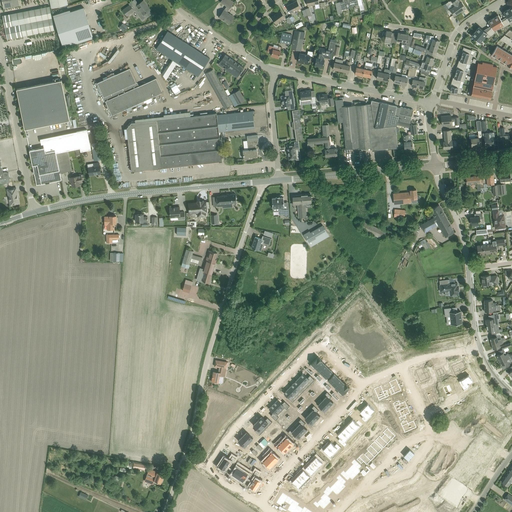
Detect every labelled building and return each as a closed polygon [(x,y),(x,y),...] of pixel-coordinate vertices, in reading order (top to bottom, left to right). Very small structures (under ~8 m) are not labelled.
[(2,0),(4,8),(20,5),(18,0),(2,0)] [(49,0),(51,8),(68,5),(66,0),(49,0)] [(151,14),(149,11),(149,10),(145,4),(146,4),(143,0),(132,8),(134,10),(135,10),(142,20),(151,14)] [(230,0),(221,0),(221,2),(226,6),(230,8),(234,2),(230,0)] [(297,0),(292,3),(296,10),(301,8),(299,5),(297,0)] [(342,0),(343,1),(340,2),(342,10),(346,9),(345,4),(349,3),(348,0),(342,0)] [(450,10),(454,15),(459,11),(460,12),(465,8),(461,2),(462,1),(460,0),(455,0),(452,2),(455,6),(450,10)] [(296,10),(292,3),(287,6),(290,13),(296,10)] [(130,5),(123,10),(127,16),(134,10),(132,8),(130,5)] [(3,15),(7,39),(55,30),(50,6),(3,15)] [(93,38),(84,7),(54,17),(63,47),(93,38)] [(511,19),(511,14),(509,9),(503,12),(507,18),(505,20),(508,25),(510,23),(509,21),(511,19)] [(224,10),(219,17),(223,20),(224,19),(230,23),(234,17),(227,12),(224,10)] [(281,10),(276,14),(281,20),(285,17),(281,10)] [(281,20),(276,14),(271,17),(274,21),(276,24),(281,20)] [(286,18),(289,24),(295,20),(292,15),(286,18)] [(498,15),(493,18),(499,28),(504,25),(505,27),(508,25),(505,20),(502,21),(498,15)] [(489,30),(493,34),(495,33),(494,31),(499,28),(493,18),(488,21),(492,27),(489,30)] [(475,31),(484,38),(487,34),(490,37),(493,34),(489,30),(486,32),(479,26),(475,31)] [(305,32),(295,30),(291,49),(301,51),(305,32)] [(210,58),(168,31),(156,49),(172,59),(177,63),(198,76),(210,58)] [(392,31),(386,31),(384,43),(390,44),(389,47),(393,47),(393,44),(393,43),(394,38),(391,37),(392,31)] [(475,31),(471,36),(477,40),(475,43),(480,46),(482,44),(480,43),(484,38),(475,31)] [(402,41),(403,33),(398,32),(397,37),(394,37),(394,38),(393,43),(396,43),(397,41),(402,41)] [(280,42),(290,44),(292,35),(282,33),(280,42)] [(409,34),(403,33),(402,41),(402,42),(401,48),(404,48),(404,45),(410,46),(412,40),(408,39),(409,34)] [(426,35),(426,38),(429,38),(427,43),(438,47),(440,41),(433,39),(433,36),(426,35)] [(438,47),(427,43),(426,48),(416,45),(415,49),(426,53),(427,50),(429,50),(436,53),(438,47)] [(271,55),(279,57),(282,47),(279,46),(278,50),(273,49),(274,47),(269,46),(268,51),(272,53),(271,55)] [(491,55),(497,58),(502,49),(497,46),(491,55)] [(470,54),(472,50),(464,47),(462,52),(463,52),(461,56),(471,60),(473,55),(470,54)] [(316,58),(315,65),(323,67),(324,60),(324,58),(332,59),(334,50),(323,48),(322,52),(319,51),(317,58),(316,58)] [(427,56),(425,55),(426,53),(415,49),(414,48),(412,53),(420,55),(421,54),(423,55),(422,60),(432,64),(433,64),(434,62),(433,61),(434,58),(427,56)] [(502,61),(507,52),(502,49),(497,58),(502,61)] [(507,65),(511,55),(511,54),(507,52),(502,61),(507,64),(507,65)] [(298,62),(308,64),(310,55),(300,53),(298,62)] [(224,68),(227,70),(234,61),(225,54),(218,64),(223,67),(225,64),(227,65),(224,68)] [(471,60),(461,56),(460,60),(459,60),(458,64),(466,67),(467,64),(470,65),(471,60)] [(172,59),(168,66),(173,69),(176,64),(177,63),(172,59)] [(334,62),(333,69),(341,71),(342,64),(343,60),(339,59),(336,59),(335,62),(334,62)] [(432,64),(422,60),(420,65),(416,64),(415,68),(417,68),(421,70),(427,72),(428,69),(430,70),(432,64)] [(234,61),(227,70),(232,74),(235,71),(239,74),(244,68),(234,61)] [(342,64),(341,71),(349,72),(350,66),(349,65),(350,62),(347,61),(346,65),(342,64)] [(483,63),(478,62),(478,63),(471,95),(471,96),(490,100),(490,99),(497,67),(492,65),(493,64),(483,62),(483,63)] [(355,74),(363,75),(364,69),(360,68),(361,64),(358,63),(357,67),(356,67),(355,74)] [(466,67),(458,64),(456,69),(457,69),(456,73),(465,77),(467,72),(464,71),(466,67)] [(364,69),(363,75),(371,77),(372,70),(371,70),(372,66),(365,65),(364,69)] [(97,83),(112,115),(163,92),(156,78),(138,86),(130,68),(97,83)] [(384,72),(382,81),(384,81),(385,80),(388,81),(391,70),(385,69),(384,72)] [(205,74),(225,109),(232,105),(213,70),(205,74)] [(465,77),(456,73),(454,77),(453,77),(452,82),(460,84),(461,81),(464,82),(465,77)] [(17,89),(25,128),(70,120),(62,80),(17,89)] [(460,84),(452,82),(450,87),(451,87),(450,91),(461,94),(462,88),(459,88),(460,84)] [(235,97),(237,100),(239,104),(245,101),(239,90),(233,93),(235,97)] [(286,95),(281,96),(283,106),(287,105),(288,110),(295,109),(294,103),(295,103),(295,98),(294,98),(293,90),(285,91),(286,95)] [(301,99),(299,99),(300,104),(312,103),(315,103),(315,97),(312,97),(311,90),(304,91),(300,92),(301,99)] [(235,97),(233,93),(229,96),(235,106),(239,104),(237,100),(235,97)] [(325,103),(328,102),(329,106),(334,106),(333,98),(328,98),(327,94),(319,95),(320,103),(320,104),(325,103)] [(359,147),(355,105),(343,106),(343,99),(335,100),(338,122),(343,122),(346,149),(359,147)] [(368,104),(370,128),(396,126),(397,126),(398,121),(400,108),(397,107),(397,106),(372,100),(371,103),(371,104),(368,104)] [(371,148),(371,149),(398,147),(396,126),(370,128),(368,104),(355,105),(359,149),(371,148)] [(401,107),(400,108),(398,121),(410,123),(413,110),(401,107)] [(292,110),(294,121),(293,121),(292,123),(293,128),(294,129),(295,129),(296,140),(303,139),(299,109),(292,110)] [(131,123),(127,128),(132,171),(136,171),(222,161),(219,132),(255,128),(253,114),(255,113),(255,111),(253,111),(217,115),(217,113),(191,116),(190,116),(135,122),(131,123)] [(451,115),(441,116),(442,125),(452,124),(452,125),(459,124),(459,117),(454,117),(454,118),(451,118),(451,115)] [(324,144),(324,143),(325,143),(326,149),(325,149),(326,156),(337,155),(337,148),(330,148),(328,124),(322,125),(324,137),(308,138),(308,144),(315,143),(315,145),(324,144)] [(501,135),(499,135),(499,141),(509,140),(508,134),(504,134),(504,128),(500,128),(501,135)] [(56,153),(68,150),(79,148),(80,151),(91,149),(87,129),(77,132),(73,134),(42,141),(44,147),(29,150),(36,185),(46,183),(46,184),(50,183),(50,182),(61,180),(60,173),(56,153)] [(443,142),(444,149),(453,148),(452,140),(451,140),(450,130),(444,130),(445,142),(443,142)] [(483,138),(485,138),(485,145),(494,144),(493,137),(494,137),(494,132),(483,133),(483,138)] [(404,144),(404,149),(413,148),(412,141),(408,142),(408,134),(403,135),(404,144)] [(479,137),(478,134),(475,135),(475,138),(471,138),(472,146),(480,145),(479,137)] [(243,150),(244,159),(250,158),(249,156),(258,155),(257,149),(256,149),(256,144),(259,144),(258,135),(247,136),(248,150),(243,150)] [(295,144),(287,145),(289,160),(296,159),(296,160),(301,159),(298,141),(294,142),(295,144)] [(100,148),(92,149),(94,160),(102,159),(101,153),(100,148)] [(56,153),(60,173),(72,170),(68,150),(56,153)] [(0,182),(2,184),(4,184),(9,183),(10,181),(9,173),(7,172),(3,173),(0,157),(0,182)] [(99,162),(88,164),(90,175),(101,173),(99,162)] [(499,173),(500,181),(505,181),(511,180),(510,172),(499,173)] [(77,175),(77,176),(69,178),(70,182),(71,182),(72,186),(80,185),(79,183),(83,182),(81,174),(77,175)] [(486,175),(483,176),(484,187),(487,187),(487,184),(494,184),(493,174),(486,174),(486,175)] [(483,175),(466,176),(466,183),(469,183),(471,185),(473,183),(476,185),(478,182),(480,182),(480,187),(484,187),(483,176),(483,175)] [(505,183),(497,184),(497,185),(498,194),(506,194),(505,183)] [(7,190),(11,205),(19,203),(18,199),(19,199),(18,194),(16,188),(7,190)] [(410,192),(393,194),(394,204),(409,203),(409,202),(412,202),(412,203),(416,203),(417,201),(417,200),(416,189),(410,190),(410,192)] [(221,204),(236,203),(236,194),(227,195),(217,196),(218,206),(222,206),(221,204)] [(305,203),(311,203),(311,194),(293,195),(294,204),(298,204),(299,217),(306,217),(305,203)] [(285,216),(289,216),(289,208),(284,208),(283,197),(280,197),(276,197),(276,198),(272,198),(272,203),(271,204),(271,207),(273,207),(273,208),(279,207),(280,214),(284,214),(285,216)] [(199,202),(189,203),(190,213),(198,212),(198,216),(205,215),(205,211),(206,211),(205,202),(204,202),(204,201),(199,201),(199,202)] [(436,225),(434,222),(436,221),(445,237),(454,232),(439,205),(435,207),(430,210),(435,218),(421,225),(424,232),(436,225)] [(178,217),(179,219),(185,219),(185,217),(184,212),(180,212),(180,207),(169,208),(170,217),(178,217)] [(394,217),(404,218),(405,210),(394,209),(394,217)] [(498,210),(493,210),(495,228),(495,225),(498,224),(499,228),(506,227),(504,214),(502,214),(499,214),(498,210)] [(475,217),(470,217),(470,221),(471,221),(471,225),(479,224),(479,221),(480,220),(480,219),(483,219),(482,213),(475,213),(475,217)] [(136,214),(136,222),(143,222),(143,221),(148,221),(147,216),(143,217),(143,214),(136,214)] [(110,216),(105,217),(105,225),(107,225),(107,229),(114,229),(114,223),(116,223),(116,216),(110,216)] [(360,229),(365,231),(383,239),(386,232),(363,222),(360,229)] [(304,235),(311,247),(329,236),(323,226),(311,233),(309,231),(304,235)] [(119,234),(106,234),(107,243),(112,243),(112,239),(119,239),(119,234)] [(257,236),(254,247),(264,250),(266,242),(271,244),(273,238),(265,235),(264,238),(257,236)] [(425,238),(420,241),(422,245),(419,247),(420,249),(423,248),(424,249),(430,246),(425,238)] [(491,243),(489,244),(490,253),(497,252),(497,245),(505,244),(504,239),(490,241),(491,243)] [(490,253),(489,244),(477,245),(478,255),(490,253)] [(187,249),(185,256),(191,258),(193,251),(187,249)] [(209,250),(206,262),(210,263),(210,262),(215,263),(216,260),(215,259),(217,253),(209,250)] [(111,253),(111,262),(123,262),(123,253),(111,253)] [(191,258),(185,256),(181,266),(188,268),(191,258)] [(210,263),(206,262),(203,270),(201,269),(198,280),(203,281),(208,282),(210,275),(212,276),(215,263),(210,262),(210,263)] [(483,285),(487,284),(487,285),(498,283),(497,275),(490,276),(490,275),(481,276),(483,285)] [(459,287),(458,287),(457,283),(449,284),(449,279),(439,280),(440,285),(440,291),(450,290),(450,296),(459,295),(458,290),(459,290),(459,287)] [(451,307),(444,308),(445,316),(450,315),(451,324),(462,323),(460,311),(452,312),(451,307)] [(490,338),(492,344),(502,341),(501,334),(499,334),(497,335),(496,335),(495,334),(491,335),(492,338),(490,338)] [(502,341),(492,344),(493,349),(500,347),(499,344),(503,343),(502,341)] [(496,355),(499,360),(509,355),(508,353),(505,355),(503,352),(506,351),(504,349),(498,351),(500,354),(496,355)] [(511,360),(509,355),(499,360),(501,365),(503,370),(511,364),(510,362),(511,361),(511,360)] [(318,356),(309,365),(313,369),(315,367),(321,360),(321,361),(322,360),(318,356)] [(215,366),(221,367),(226,368),(227,362),(216,360),(215,366)] [(321,360),(315,367),(319,371),(325,364),(321,361),(321,360)] [(463,361),(453,365),(456,371),(454,372),(455,375),(461,373),(460,370),(466,367),(463,361)] [(325,364),(319,371),(322,374),(329,368),(325,364)] [(212,381),(218,383),(219,376),(225,376),(226,368),(221,367),(220,372),(214,371),(212,381)] [(422,367),(415,370),(419,379),(426,376),(422,367)] [(329,368),(322,374),(326,378),(332,371),(329,368)] [(303,373),(298,378),(307,387),(314,379),(310,375),(308,377),(303,373)] [(334,373),(328,379),(331,383),(338,376),(334,373)] [(469,374),(461,380),(464,385),(462,387),(464,390),(469,386),(468,384),(473,380),(469,374)] [(338,376),(331,383),(335,387),(341,380),(338,376)] [(298,378),(294,383),(302,391),(307,387),(298,378)] [(392,387),(389,389),(391,394),(395,393),(394,391),(400,388),(396,379),(389,382),(392,387)] [(341,380),(335,387),(339,390),(345,384),(345,383),(341,380)] [(294,383),(289,388),(298,396),(302,391),(294,383)] [(339,390),(337,392),(341,396),(350,387),(345,383),(345,384),(339,390)] [(381,385),(374,388),(378,398),(384,395),(385,397),(389,396),(386,390),(383,391),(381,385)] [(289,388),(284,393),(288,397),(286,399),(290,404),(298,396),(289,388)] [(326,396),(322,400),(329,406),(333,402),(329,398),(332,396),(327,391),(325,394),(326,396)] [(433,392),(426,395),(430,404),(437,402),(433,392)] [(482,395),(475,402),(480,407),(487,400),(482,395)] [(278,399),(273,404),(280,410),(284,406),(286,409),(289,406),(285,401),(282,403),(278,399)] [(316,402),(314,405),(318,409),(321,407),(324,411),(329,406),(322,400),(318,404),(316,402)] [(368,403),(364,407),(370,414),(377,407),(374,400),(370,405),(368,403)] [(399,400),(393,403),(394,406),(396,405),(399,410),(407,407),(405,401),(400,403),(399,400)] [(273,404),(269,408),(273,412),(271,415),(276,420),(279,417),(276,414),(280,410),(273,404)] [(313,409),(309,413),(316,420),(320,415),(316,411),(318,409),(314,405),(311,407),(313,409)] [(493,406),(486,413),(491,418),(489,419),(492,422),(496,417),(494,415),(498,411),(493,406)] [(364,407),(360,411),(363,415),(361,417),(366,422),(372,415),(370,414),(364,407)] [(407,407),(399,410),(401,416),(399,417),(400,420),(406,417),(405,415),(410,413),(407,407)] [(462,412),(456,416),(463,424),(468,420),(469,422),(472,419),(468,414),(466,416),(462,412)] [(303,416),(301,418),(305,423),(307,421),(311,424),(316,420),(309,413),(305,418),(303,416)] [(262,416),(258,420),(266,428),(272,422),(267,417),(265,419),(262,416)] [(300,423),(296,427),(303,433),(307,429),(303,425),(305,423),(301,418),(298,421),(300,423)] [(353,418),(349,422),(355,428),(355,429),(356,430),(363,424),(358,419),(356,422),(353,418)] [(500,421),(495,426),(498,428),(500,426),(504,431),(511,424),(506,419),(502,423),(500,421)] [(258,420),(253,424),(257,428),(255,430),(259,435),(266,428),(258,420)] [(406,420),(401,423),(402,426),(404,425),(407,431),(416,427),(413,420),(408,423),(406,420)] [(349,422),(345,426),(351,432),(355,429),(355,428),(349,422)] [(345,426),(341,430),(349,438),(353,434),(351,432),(345,426)] [(290,429),(288,432),(292,436),(294,434),(298,438),(303,433),(296,427),(292,431),(290,429)] [(341,430),(337,434),(340,437),(338,439),(345,446),(347,444),(345,442),(349,438),(341,430)] [(389,430),(385,434),(391,440),(395,436),(389,430)] [(246,431),(242,435),(249,442),(253,438),(254,440),(257,437),(252,433),(250,435),(246,431)] [(451,432),(447,438),(452,441),(451,444),(456,447),(458,444),(456,443),(460,437),(451,432)] [(286,437),(282,441),(289,447),(293,443),(289,440),(291,437),(287,433),(284,436),(286,437)] [(385,434),(381,437),(387,443),(391,440),(385,434)] [(242,435),(238,440),(242,444),(240,446),(244,450),(247,448),(245,446),(249,442),(242,435)] [(381,437),(377,442),(383,448),(387,443),(381,437)] [(277,443),(274,446),(279,450),(281,448),(285,452),(289,447),(282,441),(278,445),(277,443)] [(331,441),(327,445),(335,453),(341,447),(337,442),(335,445),(331,441)] [(376,443),(372,447),(378,453),(382,449),(376,443)] [(327,445),(323,449),(327,453),(324,455),(329,459),(335,453),(327,445)] [(442,446),(438,452),(448,459),(454,450),(448,447),(447,449),(442,446)] [(372,447),(368,451),(374,457),(378,453),(372,447)] [(272,448),(266,455),(267,456),(268,456),(274,462),(278,458),(274,455),(277,452),(272,448)] [(368,451),(364,455),(371,461),(374,457),(368,451)] [(438,452),(434,457),(444,464),(448,459),(438,452)] [(359,457),(357,459),(361,464),(363,461),(367,465),(371,461),(364,455),(361,458),(359,457)] [(224,457),(219,465),(225,469),(228,464),(230,466),(235,458),(232,456),(229,460),(224,457)] [(267,456),(260,463),(265,468),(268,465),(270,467),(274,462),(268,456),(267,456)] [(316,456),(312,460),(318,466),(322,462),(324,464),(326,461),(322,457),(320,459),(316,456)] [(434,457),(430,463),(440,470),(444,464),(434,457)] [(354,465),(350,469),(356,475),(361,471),(357,467),(359,464),(354,459),(351,462),(354,465)] [(312,460),(309,464),(315,470),(318,466),(312,460)] [(235,469),(232,473),(237,477),(243,467),(235,462),(232,467),(235,469)] [(430,463),(426,469),(431,472),(429,475),(434,478),(436,476),(440,470),(430,463)] [(309,464),(305,468),(311,474),(315,470),(309,464)] [(243,467),(237,477),(242,480),(245,476),(248,478),(251,472),(243,467)] [(149,469),(145,481),(153,484),(154,480),(161,483),(164,474),(153,470),(149,469)] [(303,469),(299,473),(306,479),(310,475),(303,469)] [(343,470),(340,473),(345,478),(348,476),(352,480),(356,475),(350,469),(346,473),(343,470)] [(253,480),(250,485),(255,489),(261,481),(255,477),(259,472),(256,470),(251,478),(253,480)] [(511,473),(508,471),(501,481),(508,486),(511,481),(511,473)] [(299,473),(296,477),(302,483),(306,479),(299,473)] [(339,480),(335,484),(341,491),(346,486),(341,482),(344,479),(339,474),(336,478),(339,480)] [(421,475),(417,482),(425,487),(429,482),(431,483),(433,480),(428,476),(426,479),(421,475)] [(296,477),(292,481),(295,484),(293,487),(297,491),(300,488),(298,487),(302,483),(296,477)] [(454,481),(451,485),(454,487),(447,497),(457,503),(464,493),(457,489),(460,485),(454,481)] [(328,486),(325,489),(326,489),(330,494),(333,491),(337,495),(341,491),(335,484),(331,488),(328,486)] [(410,485),(404,487),(408,496),(413,494),(414,497),(418,495),(416,489),(412,490),(410,485)] [(401,495),(397,497),(400,503),(404,502),(403,498),(408,496),(404,487),(398,490),(401,495)] [(325,494),(321,498),(328,505),(332,500),(328,496),(330,494),(326,489),(323,492),(325,494)] [(88,495),(81,492),(79,497),(86,500),(88,495)] [(503,499),(511,505),(511,496),(508,493),(506,494),(504,498),(503,499)] [(281,494),(276,502),(282,506),(285,501),(287,503),(291,498),(288,496),(287,498),(281,494)] [(389,494),(384,496),(388,504),(392,502),(393,504),(397,503),(394,497),(391,498),(389,494)] [(384,496),(379,498),(383,506),(388,504),(384,496)] [(290,505),(287,509),(290,511),(293,511),(298,505),(293,502),(294,500),(291,498),(287,503),(290,505)] [(315,501),(313,503),(317,508),(320,505),(323,509),(328,505),(321,498),(317,502),(315,501)] [(379,498),(374,501),(377,508),(383,506),(379,498)] [(372,501),(367,504),(371,511),(376,509),(372,501)] [(428,511),(436,511),(428,501),(423,505),(428,511)]
